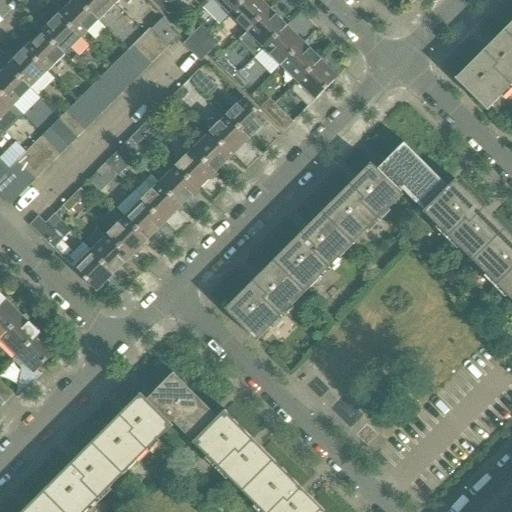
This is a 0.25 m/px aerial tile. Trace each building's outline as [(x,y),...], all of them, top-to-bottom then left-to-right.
[(68,6),(58,16),(80,39),(97,22),(75,0),(73,0),(68,6),(68,5),(67,6),(68,6)] [(75,0),(97,22),(114,5),(109,0),(75,0)] [(158,0),(156,3),(165,12),(171,6),(165,0),(158,0)] [(215,0),(230,15),(244,0),(215,0)] [(244,0),(230,15),(246,31),(269,8),(260,0),(244,0)] [(171,6),(165,12),(174,21),(180,15),(171,6)] [(246,31),(264,49),(287,26),(287,25),(286,26),(270,9),(270,8),(269,9),(269,8),(246,31)] [(51,23),(41,33),(63,56),(80,39),(58,16),(51,23),(51,22),(50,23),(51,23)] [(162,20),(151,30),(169,47),(179,37),(162,20)] [(511,23),(494,41),(457,78),(456,78),(455,79),(487,111),(488,110),(511,85),(511,23)] [(183,44),(192,52),(210,34),(202,26),(183,44)] [(264,49),(281,65),(303,43),(304,42),(303,42),(287,26),(264,49)] [(150,29),(140,38),(159,57),(169,47),(151,30),(150,29)] [(24,50),(47,73),(63,56),(41,33),(29,44),(29,45),(25,49),(24,48),(24,49),(24,50)] [(210,34),(192,52),(201,61),(219,42),(210,34)] [(140,38),(132,47),(150,65),(159,57),(140,38)] [(281,65),(298,82),(320,60),(321,59),(320,59),(303,43),(281,65)] [(132,47),(124,54),(143,73),(150,65),(132,47)] [(7,67),(29,90),(47,73),(24,50),(12,61),(13,62),(8,66),(7,65),(7,66),(7,67)] [(124,54),(115,63),(134,82),(143,73),(124,54)] [(216,62),(234,81),(240,74),(222,56),(216,62)] [(320,60),(298,82),(291,90),(308,107),(319,96),(338,77),(337,76),(337,77),(320,60)] [(115,63),(107,71),(126,90),(134,82),(115,63)] [(0,93),(13,107),(29,90),(7,67),(0,73),(0,93)] [(199,70),(190,79),(209,98),(218,89),(199,70)] [(107,71),(99,80),(117,98),(126,90),(107,71)] [(240,74),(234,81),(242,88),(248,82),(240,74)] [(99,80),(90,88),(109,107),(117,98),(99,80)] [(182,87),(173,96),(179,102),(188,93),(182,87)] [(90,88),(82,96),(100,115),(109,107),(90,88)] [(0,128),(6,134),(13,126),(3,116),(13,107),(0,93),(0,128)] [(82,96),(74,105),(92,123),(100,115),(82,96)] [(179,102),(173,96),(164,105),(170,111),(179,102)] [(243,99),(227,116),(250,139),(250,138),(262,126),(266,122),(267,122),(268,122),(244,98),(243,99)] [(261,108),(267,114),(275,105),(269,99),(261,108)] [(74,105),(65,113),(84,131),(92,123),(74,105)] [(275,105),(267,114),(284,131),(293,123),(275,105)] [(65,113),(57,122),(75,140),(84,131),(65,113)] [(227,116),(210,133),(233,156),(233,155),(245,143),(244,143),(249,139),(250,139),(227,116)] [(148,121),(139,130),(145,136),(154,127),(148,121)] [(57,122),(49,129),(67,148),(75,140),(57,122)] [(49,129),(40,138),(59,157),(67,148),(49,129)] [(145,136),(139,130),(130,139),(136,145),(145,136)] [(210,133),(193,150),(216,173),(216,172),(228,160),(232,155),(233,156),(210,133)] [(40,138),(32,146),(51,164),(59,157),(40,138)] [(425,213),(511,300),(511,237),(456,182),(456,181),(455,180),(448,188),(405,145),(405,144),(404,142),(385,161),(386,163),(379,170),(373,164),(373,165),(371,163),(370,164),(370,165),(261,274),(226,309),(225,308),(224,309),(257,342),(258,341),(257,340),(306,292),(402,196),(403,196),(401,193),(403,191),(424,212),(423,213),(424,214),(425,213)] [(32,146),(24,155),(42,173),(51,164),(32,146)] [(114,155),(105,164),(111,170),(129,153),(122,147),(114,155)] [(193,150),(176,167),(198,190),(198,189),(199,190),(199,189),(211,177),(215,172),(216,173),(193,150)] [(24,155),(16,162),(34,181),(42,173),(24,155)] [(16,162),(7,171),(25,190),(34,181),(16,162)] [(105,164),(96,173),(88,181),(97,190),(100,193),(117,176),(111,170),(105,164)] [(176,167),(159,184),(182,207),(182,206),(194,194),(198,190),(176,167)] [(7,171),(0,177),(0,181),(17,198),(25,190),(7,171)] [(17,198),(0,181),(0,195),(10,206),(17,198)] [(159,184),(142,201),(165,224),(165,223),(177,211),(181,206),(182,207),(159,184)] [(80,188),(71,198),(77,204),(86,195),(80,188)] [(116,209),(125,218),(148,241),(148,240),(160,228),(164,223),(165,224),(142,201),(133,192),(116,209)] [(77,204),(71,198),(62,207),(68,213),(77,204)] [(30,225),(48,244),(53,249),(54,249),(71,231),(55,215),(55,214),(53,215),(45,224),(41,219),(39,217),(30,225)] [(125,218),(108,234),(131,258),(132,257),(131,257),(143,245),(147,240),(148,241),(125,218)] [(108,234),(91,252),(113,274),(114,275),(115,275),(114,274),(126,262),(130,257),(131,258),(108,234)] [(113,274),(91,252),(74,269),(73,268),(73,269),(77,273),(78,273),(97,292),(97,291),(109,279),(113,274)] [(0,304),(0,338),(22,316),(10,304),(10,305),(5,300),(6,299),(0,304)] [(0,338),(0,340),(16,357),(40,333),(39,333),(27,321),(27,322),(22,317),(23,316),(22,316),(0,338)] [(40,333),(16,357),(13,360),(20,368),(22,366),(19,386),(18,387),(25,391),(42,374),(41,373),(40,374),(37,371),(38,370),(57,350),(56,350),(44,338),(44,339),(39,334),(40,333)] [(194,444),(262,511),(325,511),(274,461),(225,412),(226,411),(225,410),(217,418),(174,375),(175,375),(173,373),(154,392),(156,393),(148,401),(143,395),(142,395),(140,393),(139,394),(140,395),(93,442),(22,511),(85,511),(124,473),(171,426),(172,427),(173,426),(170,424),(173,421),(194,442),(193,443),(194,444)] [(0,380),(0,398),(5,403),(14,394),(0,380)]
